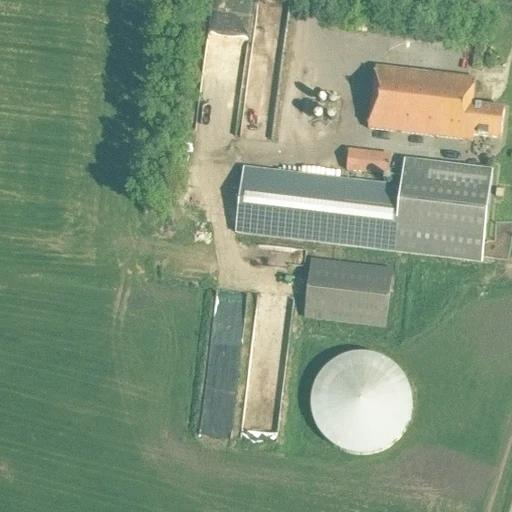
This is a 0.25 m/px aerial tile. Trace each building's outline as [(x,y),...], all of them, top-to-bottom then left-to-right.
[(213,0),(212,45),(254,46),(254,0),(213,0)] [(261,0),(258,24),(288,29),(292,0),(261,0)] [(473,138),(500,141),(504,111),(473,108),(475,86),(475,81),(376,70),(368,131),(473,143),(473,138)] [(388,178),(391,158),(349,153),(346,173),(388,178)] [(395,257),(392,274),(312,264),(305,321),(385,332),(396,258),(480,265),(492,174),(404,164),(401,189),(244,170),(236,238),(395,257)] [(369,457),(372,457),(375,456),(378,455),(381,454),(383,453),(386,451),(389,450),(392,448),(394,446),(397,443),(399,441),(401,438),(403,436),(405,433),(407,430),(408,427),(410,424),(411,421),(411,418),(412,415),(412,411),(412,408),(412,405),(412,402),(412,400),(411,397),(411,394),(410,391),(409,389),(408,387),(407,384),(406,382),(404,380),(403,377),(401,375),(399,373),(397,371),(395,369),(392,367),(390,365),(387,363),(384,362),(381,360),(378,359),(375,358),(372,357),(368,357),(365,356),(362,356),(358,356),(355,357),(352,357),(349,358),(345,359),(342,360),(340,361),(337,363),(334,364),(332,366),(330,368),(328,370),(326,372),(324,374),(322,376),(321,378),(319,380),(318,382),(316,385),(315,387),(314,390),(313,393),(313,396),(312,399),(312,402),(311,405),(311,408),(311,411),(312,415),(312,418),(313,421),(314,424),(316,427),(317,430),(319,433),(321,436),(323,439),(325,441),(327,444),(329,446),(332,448),(334,449),(337,451),(340,452),(342,454),(345,455),(348,456),(350,456),(353,457),(355,457),(358,457),(361,458),(363,458),(366,457),(369,457)] [(210,372),(203,434),(234,437),(240,376),(210,372)]
